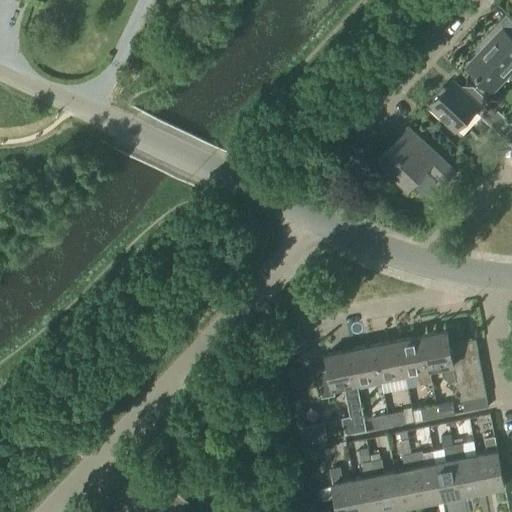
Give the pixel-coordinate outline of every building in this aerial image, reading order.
[(486,98),(493,90),(511,70),(511,36),(503,27),(467,66),(482,80),(475,88),(486,98)] [(473,86),(458,86),(452,81),(429,105),(455,130),(475,109),(503,136),(511,128),(511,127),(511,122),(486,98),(475,88),(473,86)] [(414,152),(399,138),(378,159),(408,188),(428,167),(444,182),(455,171),(423,142),(414,152)] [(447,329),(423,333),(430,369),(441,367),(443,377),(450,382),(456,380),(456,379),(454,367),(453,363),(454,363),(453,355),(450,343),(447,329)] [(419,384),(432,381),(430,369),(423,333),(398,338),(405,373),(416,370),(419,384)] [(380,377),(405,373),(398,338),(374,343),(380,377)] [(453,355),(478,350),(476,338),(450,343),(453,355)] [(357,382),(380,377),(374,343),(350,348),(357,382)] [(357,382),(350,348),(325,353),(329,369),(317,372),(321,397),(334,394),(332,387),(344,385),(350,416),(341,417),(345,434),(366,430),(357,382)] [(454,367),(480,362),(478,350),(453,355),(454,363),(453,363),(454,367)] [(456,379),(482,373),(480,362),(454,367),(456,379)] [(458,390),(485,384),(482,373),(456,379),(456,380),(458,390)] [(460,401),(487,396),(485,384),(458,390),(460,401)] [(388,414),(390,426),(406,422),(403,403),(395,405),(393,395),(384,397),(388,414)] [(436,404),(439,416),(455,413),(452,401),(436,404)] [(423,419),(439,416),(436,404),(420,407),(423,419)] [(374,429),(390,426),(388,414),(372,417),(374,429)] [(462,494),(453,443),(451,433),(441,435),(445,459),(435,462),(442,498),(462,494)] [(476,453),(483,490),(504,486),(494,436),(484,438),(486,451),(476,453)] [(483,490),(476,453),(466,455),(463,441),(453,443),(462,494),(483,490)] [(442,498),(435,462),(424,464),(421,450),(412,452),(421,502),(442,498)] [(401,506),(421,502),(412,452),(401,454),(404,468),(394,470),(401,506)] [(401,506),(394,470),(383,472),(380,458),(371,460),(381,510),(401,506)] [(360,511),(367,511),(381,510),(371,460),(361,462),(364,476),(353,478),(360,511)] [(360,511),(353,478),(342,480),(340,466),(329,468),(337,511),(360,511)] [(179,511),(182,509),(189,501),(166,480),(159,488),(144,504),(152,511),(179,511)]
